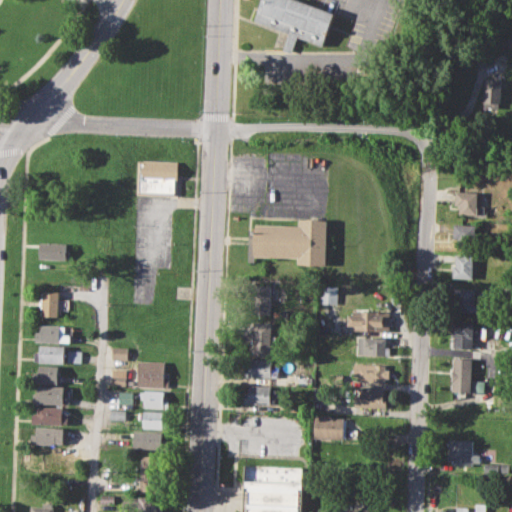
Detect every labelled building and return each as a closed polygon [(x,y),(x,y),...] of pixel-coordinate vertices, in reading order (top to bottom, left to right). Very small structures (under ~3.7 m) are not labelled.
[(254,19),(261,0),(300,0),(335,13),(323,45),(299,36),(293,52),(282,48),(288,32),(254,19)] [(484,79),(501,79),(500,108),(483,107),(484,79)] [(136,159),(177,160),(176,195),(135,193),(136,159)] [(456,189),(478,190),(477,214),(460,213),(460,205),(455,205),(456,189)] [(256,223),(300,225),(300,219),(327,220),(326,264),(297,264),(298,257),(255,256),(255,262),(248,261),(249,239),(255,239),(256,223)] [(455,224),(477,224),(477,243),(455,243),(455,224)] [(39,242),(67,243),(67,259),(39,258),(39,242)] [(454,251),(473,251),(473,278),(454,277),(454,251)] [(254,283),(274,284),(273,314),(253,314),(254,283)] [(337,303),(338,287),(320,286),(320,303),(337,303)] [(454,287),(474,287),(474,303),(480,303),(480,312),(453,311),(454,287)] [(42,289),(60,290),(60,316),(41,316),(42,289)] [(355,310),(389,311),(388,330),(354,329),(354,326),(348,325),(348,314),(355,314),(355,310)] [(453,320),(474,320),(473,350),(459,349),(459,336),(453,336),(453,320)] [(254,321),(273,321),(272,355),(250,354),(250,342),(253,342),(254,321)] [(41,324),(64,325),(63,334),(70,334),(70,343),(34,342),(35,330),(40,330),(41,324)] [(358,337),(386,338),(385,355),(357,354),(358,337)] [(40,345),(66,345),(65,363),(35,362),(35,351),(40,351),(40,345)] [(113,346),(128,347),(127,359),(112,359),(113,346)] [(69,350),(68,361),(82,362),(83,351),(69,350)] [(250,357),(273,358),(273,364),(280,364),(280,377),(245,376),(246,364),(250,364),(250,357)] [(452,357),(472,358),(471,392),(451,391),(452,357)] [(138,360),(164,361),(163,378),(169,378),(169,387),(137,386),(138,360)] [(355,362),(390,363),(389,377),(385,377),(385,382),(360,381),(360,375),(354,375),(355,362)] [(38,365),(59,366),(58,383),(37,382),(38,365)] [(112,369),(126,369),(126,384),(112,384),(112,369)] [(244,389),(250,389),(250,385),(278,386),(277,405),(243,404),(244,389)] [(37,386),(64,387),(63,404),(32,403),(32,392),(37,392),(37,386)] [(354,394),(361,394),(361,388),(384,389),(384,395),(389,395),(388,408),(353,407),(354,394)] [(141,390),(164,391),(164,398),(169,398),(169,407),(144,406),(144,398),(140,398),(141,390)] [(38,406),(64,407),(63,412),(71,412),(70,425),(31,423),(31,412),(37,412),(38,406)] [(109,408),(127,408),(127,420),(109,419),(109,408)] [(137,412),(143,412),(143,409),(162,410),(162,418),(169,419),(169,428),(142,428),(142,419),(137,419),(137,412)] [(316,414),(332,414),(332,417),(347,418),(346,439),(315,438),(316,414)] [(36,426),(66,427),(65,445),(32,444),(32,434),(36,434),(36,426)] [(133,431),(162,431),(161,448),(132,447),(133,431)] [(449,439),(473,439),(473,454),(480,454),(480,466),(452,465),(453,459),(448,459),(449,439)] [(36,450),(63,451),(63,470),(35,469),(35,463),(31,463),(31,457),(36,457),(36,450)] [(141,455),(161,455),(161,491),(135,491),(136,477),(141,477),(141,455)] [(485,463),(510,464),(509,478),(485,477),(485,463)] [(243,511),(244,493),(241,493),(242,464),(305,466),(303,511),(243,511)] [(132,511),(132,496),(165,497),(164,511),(132,511)] [(31,511),(31,505),(44,505),(44,501),(54,502),(53,511),(31,511)] [(456,511),(457,506),(469,506),(469,511),(475,511),(476,502),(486,503),(486,511),(456,511)]
